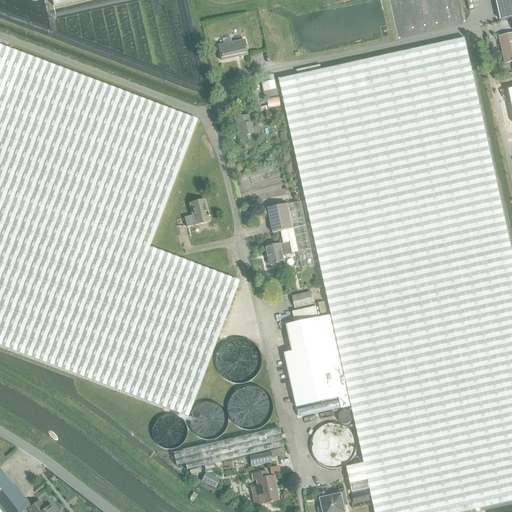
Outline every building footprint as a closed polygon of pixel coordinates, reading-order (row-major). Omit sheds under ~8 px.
[(511,0),(495,0),(501,22),(505,21),(511,20),(511,19),(511,0)] [(511,36),(500,39),(506,64),(511,62),(511,36)] [(223,40),(223,43),(224,46),(219,48),(222,62),(247,56),(244,42),(231,45),(230,38),(223,40)] [(364,465),(370,491),(374,511),(470,511),(511,503),(511,252),(465,40),(280,81),(332,317),(349,397),(352,408),(364,465)] [(0,347),(187,418),(239,282),(149,248),(196,122),(184,115),(0,45),(0,347)] [(298,77),(322,72),(320,66),(297,71),(298,77)] [(265,100),(278,97),(275,82),(262,85),(265,100)] [(242,145),(256,141),(254,137),(260,135),(258,128),(253,130),(250,117),(237,121),(242,145)] [(195,226),(210,223),(205,201),(189,205),(192,217),(184,219),(186,228),(194,226),(195,226)] [(293,230),(281,232),(283,244),(289,243),(292,255),(298,253),(301,268),(314,266),(301,203),(288,205),(293,230)] [(273,234),(281,232),(293,230),(288,205),(267,209),(273,234)] [(292,256),(292,255),(289,243),(283,244),(277,245),(277,247),(266,249),(270,267),(285,264),(283,257),(292,256)] [(293,298),(296,310),(314,306),(311,294),(293,298)] [(321,318),(327,317),(324,303),(318,305),(321,318)] [(342,410),(352,408),(349,397),(332,317),(319,320),(316,308),(293,313),(296,325),(287,327),(293,353),(285,355),(297,409),(339,399),(342,410)] [(213,465),(270,452),(283,449),(278,428),(172,455),(175,467),(184,465),(186,471),(203,467),(204,472),(214,470),(213,465)] [(284,455),(283,449),(270,452),(271,458),(284,455)] [(271,463),(269,453),(248,457),(250,468),(271,463)] [(353,494),(370,491),(364,465),(347,468),(353,494)] [(0,511),(20,511),(28,507),(0,470),(0,511)] [(258,487),(250,488),(254,506),(261,505),(267,504),(277,502),(278,502),(274,477),(267,478),(266,472),(253,475),(254,481),(256,481),(258,487)] [(201,482),(215,489),(219,481),(205,474),(201,482)] [(323,509),(320,510),(320,511),(344,511),(343,506),(347,505),(344,491),(334,494),(330,495),(329,495),(330,498),(321,500),(323,509)] [(39,503),(29,510),(30,511),(54,511),(50,507),(45,511),(39,503)]
